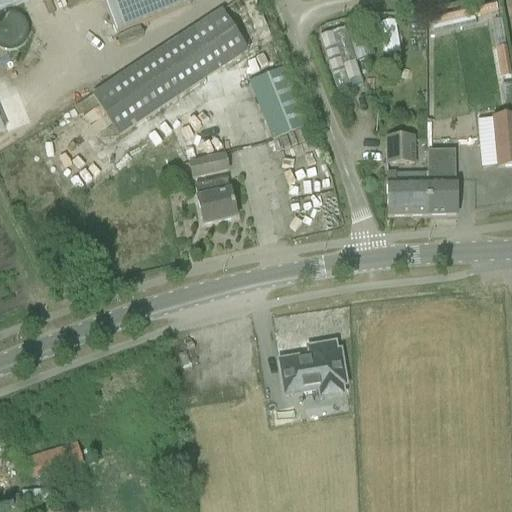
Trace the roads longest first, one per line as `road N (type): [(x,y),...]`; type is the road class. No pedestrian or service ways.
road 1 (tertiary): [(0,368),(181,301),(369,262)]
road 2 (unclassified): [(369,262),(287,22)]
road 3 (tertiary): [(369,262),(511,253)]
